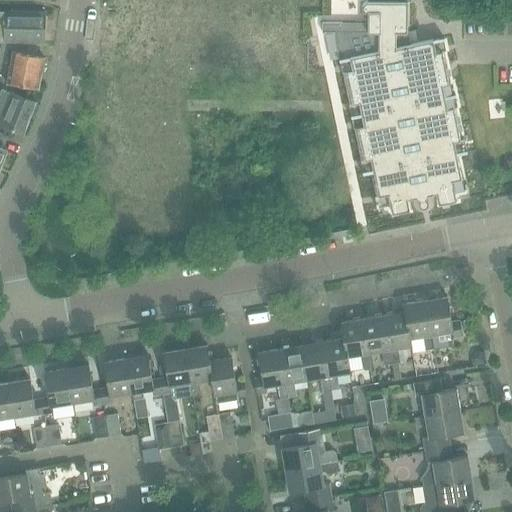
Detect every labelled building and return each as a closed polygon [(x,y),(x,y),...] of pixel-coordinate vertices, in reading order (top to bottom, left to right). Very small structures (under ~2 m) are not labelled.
[(170,14),(107,14),(106,226),(170,226),(170,222),(347,222),(333,158),(170,158),(170,74),(275,74),(275,0),(199,0),(199,22),(170,22),(170,14)] [(369,23),(324,23),(324,33),(332,33),(335,33),(368,33),(379,33),(379,52),(368,54),(350,58),(353,70),(346,72),(353,104),(360,103),(365,127),(358,128),(365,161),(371,159),(379,197),(388,195),(392,215),(410,211),(408,200),(417,198),(420,201),(419,202),(419,203),(419,204),(419,205),(419,206),(420,206),(420,207),(421,208),(422,208),(422,209),(423,209),(424,209),(425,209),(426,209),(426,208),(427,208),(428,207),(428,206),(429,206),(429,205),(429,204),(429,203),(429,202),(428,202),(428,201),(428,200),(427,200),(426,199),(429,196),(437,194),(439,205),(457,201),(453,181),(462,180),(454,142),(461,141),(454,108),(448,109),(443,86),(449,84),(443,52),(436,53),(433,40),(396,48),(396,33),(408,33),(407,0),(368,0),(369,1),(368,1),(367,2),(366,2),(365,2),(365,3),(364,3),(364,4),(363,4),(363,5),(363,6),(363,7),(362,8),(363,8),(363,9),(363,10),(364,10),(364,11),(365,12),(366,13),(367,13),(368,13),(369,13),(369,23)] [(0,12),(0,42),(6,42),(44,43),(45,13),(6,12),(0,12)] [(2,83),(19,86),(38,89),(44,58),(13,52),(8,79),(3,78),(2,83)] [(0,125),(5,128),(23,135),(36,103),(7,92),(2,104),(0,103),(0,125)] [(448,297),(426,300),(432,335),(452,332),(453,337),(462,335),(460,321),(452,322),(448,297)] [(412,345),(411,337),(422,335),(425,351),(434,350),(432,335),(426,300),(404,304),(405,312),(411,346),(412,345)] [(405,312),(384,315),(392,363),(393,363),(396,381),(402,380),(399,362),(400,362),(398,348),(411,346),(405,312)] [(384,315),(363,319),(368,353),(369,353),(381,351),(384,365),(392,363),(384,315)] [(341,323),(344,338),(347,356),(348,356),(361,353),(363,368),(371,367),(369,353),(368,353),(363,319),(341,323)] [(344,338),(323,342),(331,390),(340,389),(338,375),(351,373),(348,356),(347,356),(344,338)] [(323,342),(302,345),(308,380),(321,377),(324,392),(331,390),(323,342)] [(208,345),(186,349),(194,396),(202,395),(200,381),(211,379),(213,379),(210,361),(208,345)] [(302,345),(280,349),(289,398),(298,396),(295,382),(308,380),(302,345)] [(169,378),(160,379),(163,393),(171,392),(172,395),(175,399),(194,396),(186,349),(164,353),(169,378)] [(289,398),(280,349),(257,353),(261,378),(255,379),(257,394),(267,393),(266,387),(279,385),(281,399),(289,398)] [(148,355),(127,359),(134,399),(140,398),(139,392),(152,390),(153,395),(163,393),(160,379),(152,381),(148,355)] [(210,361),(213,379),(211,379),(214,395),(215,403),(238,400),(237,397),(246,396),(244,382),(235,383),(231,358),(210,361)] [(109,388),(101,389),(103,403),(112,402),(111,397),(131,393),(132,399),(134,399),(127,359),(105,363),(109,388)] [(89,365),(67,369),(73,403),(93,400),(94,405),(103,403),(101,389),(93,391),(89,365)] [(50,398),(41,399),(43,414),(52,412),(51,407),(73,403),(67,369),(45,373),(50,398)] [(30,379),(8,383),(14,417),(34,413),(34,415),(43,414),(41,399),(34,401),(30,379)] [(440,380),(420,383),(415,384),(417,397),(422,396),(425,417),(460,411),(457,389),(442,391),(440,380)] [(14,417),(8,383),(0,384),(0,419),(14,417)] [(246,404),(248,425),(259,423),(256,403),(246,404)] [(132,407),(120,408),(121,424),(134,423),(132,407)] [(327,412),(314,414),(315,424),(336,420),(334,410),(327,412)] [(464,433),(460,411),(425,417),(428,437),(424,438),(426,451),(451,447),(449,435),(464,433)] [(231,412),(219,414),(223,439),(235,437),(231,412)] [(268,417),(270,431),(294,427),(291,413),(268,417)] [(118,414),(105,416),(108,437),(121,435),(118,414)] [(223,439),(219,414),(207,416),(209,432),(199,434),(203,455),(210,453),(211,453),(212,452),(213,451),(213,450),(211,441),(223,439)] [(108,437),(105,416),(93,418),(96,439),(108,437)] [(49,419),(49,439),(74,439),(73,418),(49,419)] [(180,421),(167,423),(171,448),(184,446),(180,421)] [(171,448),(167,423),(155,425),(159,450),(171,448)] [(49,447),(46,426),(34,428),(37,448),(49,447)] [(377,445),(391,442),(388,428),(374,431),(377,445)] [(282,448),(286,469),(338,461),(337,454),(333,451),(319,453),(317,443),(323,442),(320,429),(295,434),(297,446),(282,448)] [(453,459),(451,447),(426,451),(429,469),(421,479),(425,481),(425,486),(471,478),(468,456),(453,459)] [(305,489),(306,500),(331,496),(329,484),(324,485),(322,475),(337,472),(339,469),(338,461),(286,469),(290,492),(305,489)] [(0,500),(12,498),(14,510),(52,503),(50,492),(44,493),(44,492),(47,487),(46,478),(41,475),(40,468),(27,471),(27,474),(0,478),(0,500)] [(471,478),(425,486),(424,486),(427,504),(424,505),(422,508),(422,511),(461,511),(460,502),(475,500),(471,478)] [(328,511),(328,510),(334,509),(331,496),(306,500),(308,511),(328,511)] [(51,511),(53,510),(52,503),(14,510),(14,511),(51,511)]
